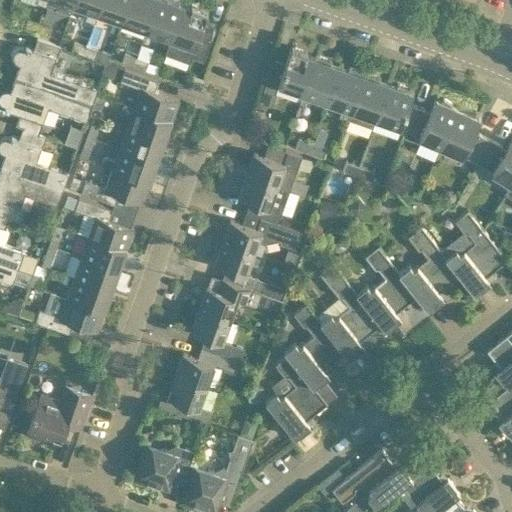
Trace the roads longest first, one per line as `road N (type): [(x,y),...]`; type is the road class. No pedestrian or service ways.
road 1 (residential): [(100,485),(132,394),(123,351),(196,153),(227,127),(271,0)]
road 2 (residential): [(252,511),(422,373)]
road 3 (tertiary): [(304,0),(491,64)]
road 4 (residential): [(422,373),(473,432),(511,503)]
